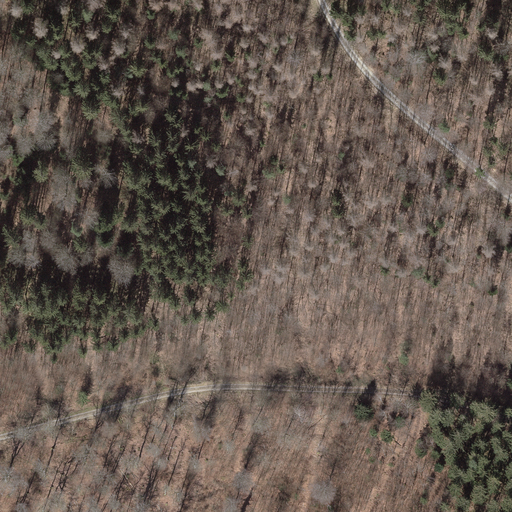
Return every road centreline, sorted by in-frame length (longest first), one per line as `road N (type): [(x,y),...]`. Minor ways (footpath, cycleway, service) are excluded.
road 1 (track): [(0,437),(220,385),(387,388),(511,416)]
road 2 (track): [(320,0),(359,63),(511,199)]
